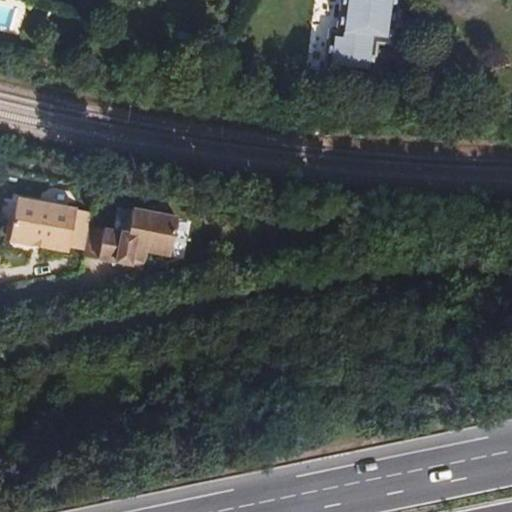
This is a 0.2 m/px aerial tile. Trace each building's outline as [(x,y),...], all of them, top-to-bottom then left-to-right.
[(0,0),(0,28),(20,33),(26,4),(9,0),(0,0)] [(331,41),(329,69),(374,74),(377,47),(395,48),(400,0),(345,0),(342,41),(331,41)] [(82,23),(74,37),(82,41),(89,27),(82,23)] [(97,215),(22,203),(15,245),(74,255),(75,251),(91,253),(94,232),(97,215)] [(91,253),(89,261),(139,269),(140,263),(152,265),(154,255),(177,259),(184,221),(139,214),(135,238),(94,232),(91,253)]
